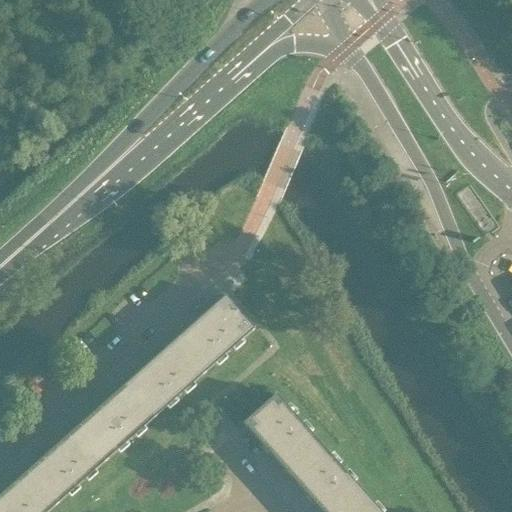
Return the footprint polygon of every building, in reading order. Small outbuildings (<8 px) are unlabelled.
[(221,302),(175,343),(204,375),(251,333),(252,333),(254,331),(225,298),(221,301),(221,302)] [(155,419),(204,375),(175,343),(126,386),(155,419)] [(126,386),(77,430),(106,462),(155,419),(126,386)] [(247,429),(287,475),(320,446),(278,399),(276,396),(243,426),(246,429),(247,429)] [(57,506),(106,462),(77,430),(28,473),(57,506)] [(320,511),(344,511),(363,495),(320,446),(287,475),(320,511)] [(50,511),(57,506),(28,473),(0,498),(0,511),(50,511)] [(378,511),(363,495),(344,511),(378,511)]
